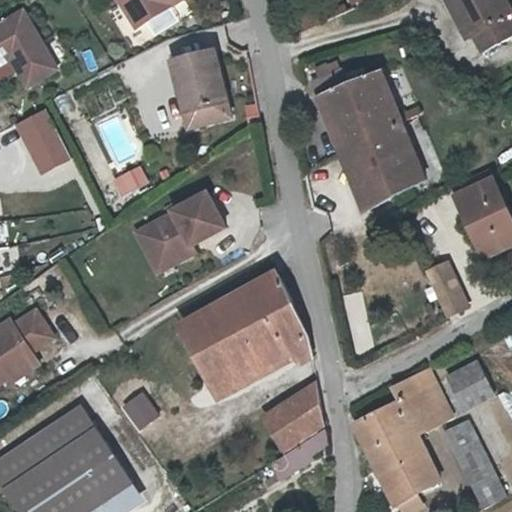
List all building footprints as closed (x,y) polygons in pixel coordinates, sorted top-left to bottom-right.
[(118,0),(139,35),(200,0),(118,0)] [(456,14),(449,0),(442,0),(451,17),(456,14)] [(449,0),(456,14),(451,17),(465,46),(467,45),(454,2),(458,0),(449,0)] [(498,0),(458,0),(454,2),(467,45),(471,42),(480,61),(511,45),(511,22),(510,23),(498,0)] [(318,29),(312,14),(285,28),(292,42),(318,29)] [(28,94),(59,77),(26,17),(0,31),(0,71),(12,65),(28,94)] [(182,58),(221,49),(216,29),(177,38),(182,58)] [(231,114),(219,65),(178,75),(190,125),(194,140),(235,129),(231,114)] [(315,91),(322,109),(337,101),(358,155),(402,129),(385,89),(380,79),(351,94),(344,75),(315,91)] [(344,162),(358,155),(337,101),(322,109),(344,162)] [(368,179),(354,188),(366,219),(426,184),(402,129),(358,155),(368,179)] [(13,152),(26,176),(45,165),(32,141),(13,152)] [(344,162),(354,188),(368,179),(358,155),(344,162)] [(146,167),(115,179),(122,197),(153,185),(146,167)] [(465,184),(470,193),(492,183),(487,173),(465,184)] [(511,225),(492,183),(459,199),(487,257),(511,244),(511,225)] [(196,257),(197,260),(233,243),(215,206),(180,223),(181,227),(144,245),(158,275),(196,257)] [(469,307),(440,247),(421,257),(448,315),(469,307)] [(201,268),(197,260),(196,257),(158,275),(164,286),(201,268)] [(210,408),(260,381),(252,367),(279,353),(287,366),(291,375),(298,372),(301,377),(311,372),(300,337),(288,319),(290,316),(281,289),(209,328),(210,332),(179,353),(203,395),(210,408)] [(21,345),(0,361),(0,414),(22,398),(18,393),(44,373),(41,370),(62,354),(44,333),(25,349),(21,345)] [(252,367),(260,381),(287,366),(279,353),(252,367)] [(482,366),(452,380),(468,414),(498,400),(482,366)] [(430,368),(418,373),(443,426),(455,420),(430,368)] [(51,382),(44,373),(18,393),(22,398),(25,402),(51,382)] [(387,509),(393,506),(412,498),(435,488),(414,439),(443,426),(418,373),(389,389),(396,405),(351,425),(387,509)] [(318,400),(261,433),(280,465),(324,438),(322,421),(318,400)] [(0,467),(0,490),(13,511),(134,511),(104,468),(74,425),(83,418),(82,417),(0,467)] [(83,418),(74,425),(104,468),(111,464),(83,418)] [(448,437),(461,465),(485,453),(472,425),(448,437)] [(485,453),(461,465),(468,482),(480,511),(489,511),(509,503),(485,453)] [(140,511),(111,464),(104,468),(134,511),(140,511)] [(407,511),(416,508),(412,498),(393,506),(395,511),(407,511)]
